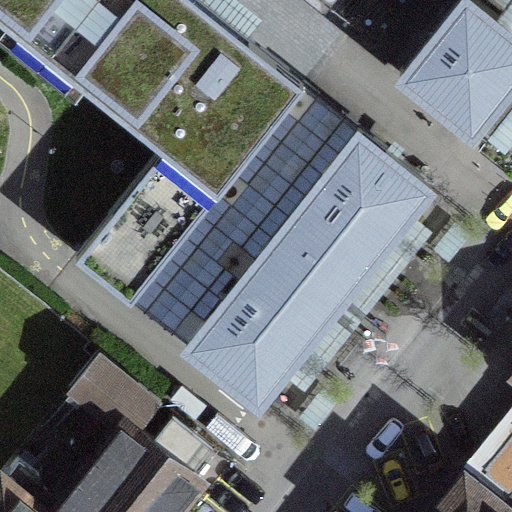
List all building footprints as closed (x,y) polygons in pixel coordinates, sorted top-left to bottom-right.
[(247,39),(198,0),(0,0),(0,23),(158,150),(247,39)] [(511,107),(511,36),(465,0),(463,0),(396,86),(479,150),(511,107)] [(452,202),(247,39),(158,150),(74,256),(279,419),(452,202)] [(100,345),(67,385),(116,425),(123,416),(135,425),(160,394),(100,345)] [(116,425),(56,500),(9,463),(0,473),(0,511),(164,511),(195,473),(135,425),(123,416),(116,425)] [(511,417),(479,458),(511,484),(511,417)] [(511,511),(511,484),(479,458),(436,511),(511,511)]
